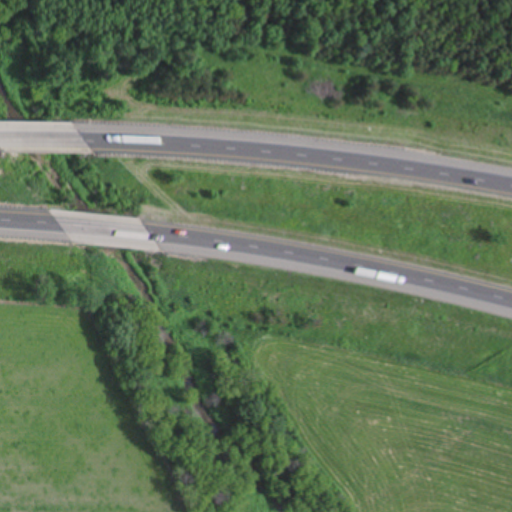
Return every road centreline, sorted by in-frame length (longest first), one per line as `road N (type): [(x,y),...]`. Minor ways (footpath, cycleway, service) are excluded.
road 1 (motorway): [(511,186),(325,157),(84,141)]
road 2 (motorway): [(150,234),(281,251),(511,301)]
